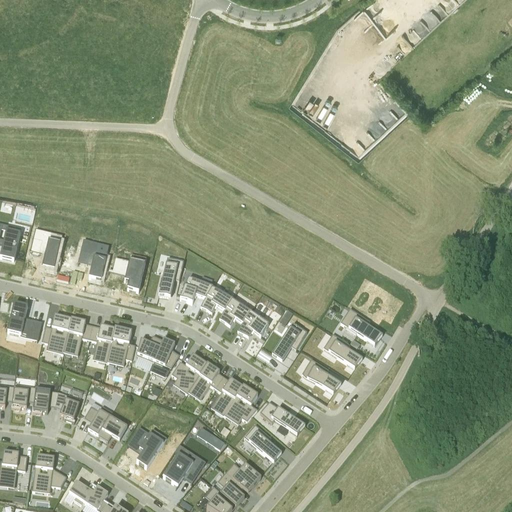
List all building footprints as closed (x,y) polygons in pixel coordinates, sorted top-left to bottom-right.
[(0,246),(3,247),(2,249),(0,259),(0,260),(14,264),(20,237),(19,236),(6,233),(4,243),(0,242),(0,238),(1,232),(3,228),(0,227),(0,246)] [(34,235),(28,263),(43,267),(40,280),(51,283),(61,242),(34,235)] [(86,291),(98,294),(108,253),(82,247),(75,274),(89,277),(86,291)] [(159,298),(158,299),(170,302),(174,284),(179,285),(183,265),(167,262),(159,298)] [(184,290),(180,303),(192,307),(195,299),(205,303),(212,291),(212,290),(188,281),(184,290)] [(205,303),(200,311),(212,317),(216,310),(224,315),(232,303),(212,291),(205,303)] [(390,327),(398,314),(378,302),(372,312),(367,309),(363,317),(380,327),(383,322),(390,327)] [(224,315),(219,322),(230,329),(235,322),(242,327),(250,315),(232,303),(224,315)] [(13,307),(6,335),(20,339),(20,338),(21,333),(28,335),(28,337),(38,340),(42,327),(40,327),(32,325),(31,324),(31,325),(23,324),(27,311),(13,307)] [(349,312),(340,326),(374,348),(382,339),(367,329),(370,325),(349,312)] [(284,318),(289,322),(293,316),(287,313),(284,318)] [(242,327),(237,334),(248,341),(253,334),(260,339),(268,327),(250,315),(242,327)] [(45,330),(41,345),(48,347),(55,348),(54,356),(63,358),(63,356),(71,323),(54,319),(51,332),(45,330)] [(71,323),(63,356),(72,358),(74,351),(79,352),(81,342),(89,344),(92,329),(85,328),(85,326),(71,322),(71,323)] [(272,358),(272,359),(282,365),(291,350),(295,353),(307,336),(293,327),(272,358)] [(92,329),(89,344),(97,345),(94,356),(99,357),(97,365),(107,367),(107,366),(114,333),(114,332),(100,329),(100,331),(92,329)] [(114,333),(107,366),(116,368),(118,361),(125,362),(131,364),(135,349),(129,347),(131,335),(115,331),(114,332),(114,333)] [(332,337),(323,352),(354,372),(355,371),(362,363),(347,353),(349,349),(332,337)] [(140,345),(137,360),(154,367),(154,365),(163,344),(162,344),(152,340),(149,347),(140,343),(140,345)] [(163,344),(154,365),(171,372),(179,360),(171,355),(171,354),(174,347),(163,342),(162,344),(163,344)] [(356,351),(359,347),(353,343),(350,347),(356,351)] [(180,365),(171,378),(177,382),(183,386),(179,392),(187,398),(188,396),(207,368),(206,367),(192,358),(185,369),(180,365)] [(311,362),(302,376),(333,397),(340,388),(326,378),(328,374),(311,362)] [(207,368),(188,396),(196,401),(200,395),(204,398),(210,389),(216,393),(223,381),(218,377),(219,375),(207,367),(206,367),(207,368)] [(221,396),(215,405),(219,408),(215,414),(223,420),(224,419),(223,419),(242,390),(230,382),(229,384),(223,381),(216,393),(221,396)] [(0,409),(5,410),(6,404),(12,405),(14,390),(0,388),(0,409)] [(12,405),(11,411),(20,412),(21,410),(26,411),(27,405),(34,406),(35,393),(35,391),(14,388),(14,390),(12,405)] [(242,390),(223,419),(224,419),(231,424),(235,418),(242,422),(246,425),(257,413),(250,409),(257,398),(243,389),(242,390)] [(34,406),(32,416),(42,417),(42,415),(47,416),(48,410),(55,411),(58,396),(35,393),(34,406)] [(58,396),(55,411),(62,413),(59,419),(65,421),(64,423),(74,426),(75,424),(73,423),(80,403),(58,396)] [(269,405),(260,416),(272,426),(274,424),(297,438),(305,429),(303,428),(274,409),(273,410),(269,406),(270,406),(269,405)] [(91,410),(84,421),(90,425),(90,424),(93,425),(92,427),(88,434),(98,440),(110,420),(112,416),(102,410),(99,415),(91,410)] [(110,420),(98,440),(108,445),(111,439),(119,443),(120,442),(126,430),(111,421),(110,420)] [(255,428),(244,441),(272,465),(273,466),(281,457),(268,445),(271,442),(255,428)] [(139,430),(129,446),(143,455),(136,465),(146,472),(163,446),(139,430)] [(1,468),(0,472),(0,489),(8,491),(9,483),(15,484),(16,473),(25,474),(27,460),(18,459),(18,457),(3,455),(2,468),(1,468)] [(35,471),(32,495),(42,496),(43,489),(50,490),(60,491),(66,481),(52,473),(54,461),(37,459),(35,471)] [(176,461),(161,482),(173,490),(180,480),(190,487),(201,471),(191,463),(187,468),(176,461)] [(226,476),(225,476),(226,476),(243,492),(248,496),(252,491),(261,481),(244,467),(240,473),(233,467),(226,476)] [(226,476),(218,486),(224,491),(220,496),(219,496),(231,506),(235,510),(244,500),(239,496),(243,492),(226,476)] [(87,492),(76,485),(69,496),(76,501),(74,503),(81,508),(83,505),(86,507),(97,490),(91,486),(87,492)] [(104,503),(108,497),(97,490),(86,507),(92,511),(104,511),(109,507),(104,503)] [(213,491),(205,500),(212,506),(207,511),(228,511),(227,511),(231,506),(219,496),(220,496),(213,490),(213,491)]
